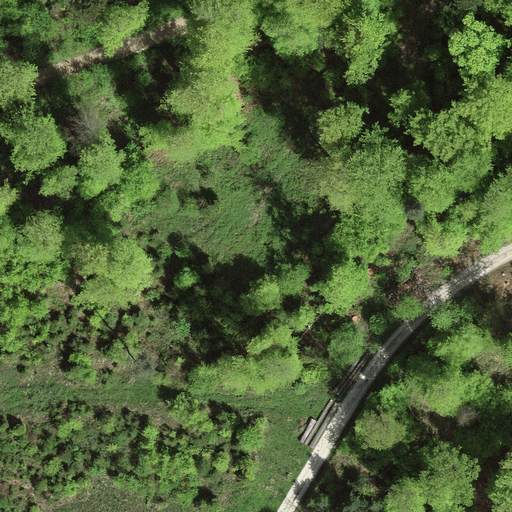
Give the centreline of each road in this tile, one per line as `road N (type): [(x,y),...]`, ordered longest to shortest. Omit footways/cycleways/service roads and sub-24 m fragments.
road 1 (track): [(283,511),(341,411),(410,328),(452,283),(511,245)]
road 2 (track): [(0,95),(232,0)]
